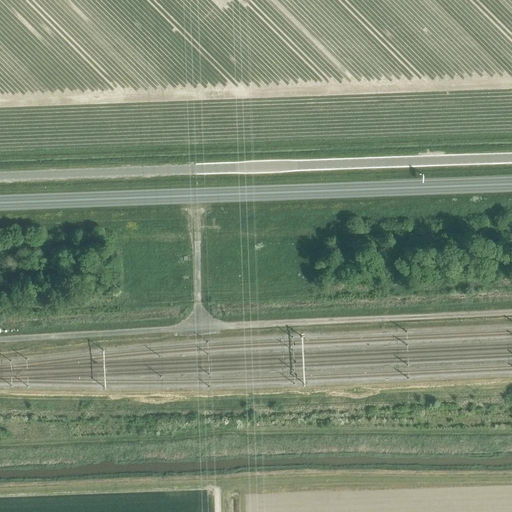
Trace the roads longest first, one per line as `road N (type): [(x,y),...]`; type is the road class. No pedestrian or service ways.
road 1 (trunk): [(511,183),(0,202)]
road 2 (unclassified): [(0,176),(511,158)]
road 3 (track): [(237,325),(511,312)]
